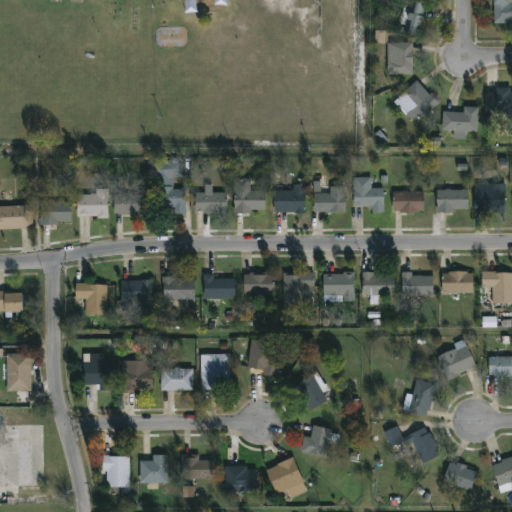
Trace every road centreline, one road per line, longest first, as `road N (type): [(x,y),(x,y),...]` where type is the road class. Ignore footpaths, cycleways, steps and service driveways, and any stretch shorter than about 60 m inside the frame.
road 1 (residential): [(0,266),(110,256),(511,248)]
road 2 (residential): [(83,260),(60,273),(50,316),(60,416),(86,511)]
road 3 (residential): [(67,433),(262,426)]
